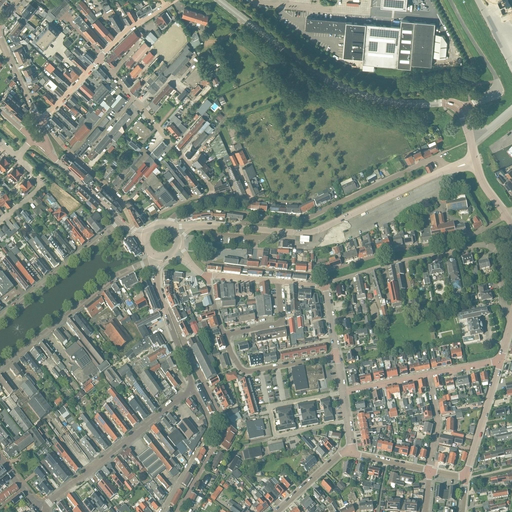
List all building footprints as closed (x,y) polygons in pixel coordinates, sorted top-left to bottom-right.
[(60,0),(61,0),(50,12),(55,17),(68,3),(65,0),(60,0)] [(98,0),(95,0),(90,3),(95,13),(103,9),(105,12),(112,8),(107,0),(104,0),(100,3),(98,0)] [(119,0),(118,0),(115,2),(118,7),(119,7),(120,8),(124,15),(123,15),(124,17),(123,18),(127,25),(132,22),(128,15),(127,13),(123,7),(122,5),(120,2),(119,0)] [(381,0),(381,6),(406,8),(406,0),(381,0)] [(97,18),(81,1),(76,6),(85,15),(92,23),(103,36),(104,36),(109,41),(114,37),(109,31),(102,24),(98,20),(97,18)] [(29,3),(25,8),(32,13),(33,14),(33,15),(37,10),(36,10),(37,8),(39,6),(34,2),(32,4),(31,5),(29,3)] [(141,8),(139,4),(136,5),(135,6),(138,11),(136,12),(139,18),(145,15),(142,9),(141,8)] [(142,9),(145,15),(153,10),(149,5),(149,4),(142,8),(143,9),(142,9)] [(23,15),(21,18),(22,19),(26,22),(27,22),(28,20),(28,19),(29,19),(33,14),(32,13),(25,8),(25,9),(24,8),(23,9),(22,10),(22,11),(21,12),(22,12),(21,13),(23,15)] [(205,25),(208,16),(184,8),(181,17),(192,20),(191,21),(197,23),(197,22),(200,23),(198,28),(203,29),(205,25)] [(132,22),(137,19),(132,9),(127,12),(132,22)] [(49,13),(45,17),(50,22),(54,18),(55,17),(50,12),(49,13)] [(165,26),(164,24),(169,20),(164,13),(158,17),(159,18),(156,20),(159,25),(162,28),(165,26)] [(117,31),(123,27),(115,14),(109,17),(117,31)] [(105,45),(78,15),(74,19),(79,26),(78,27),(92,43),(93,42),(97,46),(97,45),(101,49),(105,45)] [(306,17),(305,30),(345,33),(343,55),(363,57),(366,24),(346,22),(346,21),(306,17)] [(17,20),(13,25),(20,30),(22,32),(26,27),(24,25),(26,22),(22,19),(20,22),(17,20)] [(401,27),(397,67),(411,68),(411,64),(431,66),(432,63),(434,33),(435,23),(414,21),(401,20),(401,27)] [(40,32),(31,41),(42,51),(50,42),(58,33),(48,23),(40,32)] [(366,24),(363,64),(397,67),(401,27),(366,24)] [(10,33),(9,35),(10,36),(12,40),(13,43),(20,40),(19,40),(21,39),(19,37),(18,37),(18,36),(20,33),(18,32),(20,30),(13,25),(12,27),(10,30),(12,32),(10,33)] [(143,35),(139,29),(139,30),(135,33),(133,31),(114,50),(115,50),(105,60),(109,64),(110,64),(113,68),(117,63),(114,61),(120,56),(139,37),(139,38),(143,35)] [(193,41),(199,39),(195,30),(189,33),(193,41)] [(150,31),(144,37),(148,40),(146,42),(149,46),(151,44),(152,44),(157,38),(150,31)] [(435,34),(433,57),(446,58),(447,35),(435,34)] [(68,47),(72,43),(68,38),(64,42),(68,47)] [(16,50),(14,51),(16,56),(16,57),(24,53),(26,52),(23,47),(21,43),(20,41),(15,43),(16,45),(15,46),(16,50)] [(125,63),(131,68),(132,66),(138,60),(145,52),(150,47),(145,42),(144,42),(125,63)] [(166,67),(162,72),(165,75),(170,71),(174,75),(175,74),(184,63),(194,53),(189,49),(190,47),(186,44),(182,48),(183,49),(167,67),(166,67)] [(75,49),(72,52),(84,63),(86,60),(90,63),(90,64),(94,59),(86,51),(82,55),(75,49)] [(124,75),(121,78),(122,79),(128,87),(133,82),(129,76),(131,74),(134,77),(143,68),(152,59),(147,54),(145,52),(138,60),(139,62),(138,64),(137,64),(134,68),(133,67),(132,66),(131,68),(132,69),(130,72),(129,71),(128,72),(125,76),(124,75)] [(24,53),(16,57),(19,62),(21,61),(23,65),(30,62),(32,61),(30,58),(28,59),(28,58),(26,59),(24,53)] [(67,56),(67,57),(77,66),(83,71),(87,67),(81,62),(75,56),(71,53),(67,56)] [(156,57),(148,67),(150,69),(158,59),(156,57)] [(25,68),(22,70),(25,75),(32,72),(30,67),(31,66),(30,62),(23,65),(25,68)] [(46,67),(45,67),(50,72),(60,82),(63,84),(64,84),(67,87),(71,82),(65,77),(55,67),(55,68),(50,63),(49,63),(46,67)] [(111,80),(99,66),(94,70),(103,80),(104,79),(108,83),(111,80)] [(67,70),(76,78),(79,75),(70,67),(67,70)] [(76,78),(67,70),(66,69),(63,73),(73,82),(76,78)] [(32,72),(25,75),(27,81),(30,80),(31,81),(32,84),(38,81),(37,78),(36,77),(35,77),(32,72)] [(162,72),(147,88),(152,93),(167,77),(165,75),(162,72)] [(150,76),(146,81),(150,85),(154,80),(150,76)] [(204,78),(199,83),(203,86),(208,81),(204,78)] [(50,80),(46,84),(51,89),(51,88),(53,90),(60,96),(64,92),(56,85),(55,84),(53,82),(50,80)] [(135,96),(140,92),(138,90),(144,84),(140,80),(130,91),(135,96)] [(88,84),(85,81),(83,83),(79,87),(90,97),(90,96),(98,104),(110,91),(111,91),(112,89),(105,81),(103,84),(102,83),(101,82),(93,91),(91,89),(90,90),(88,88),(89,87),(87,85),(88,84)] [(161,91),(165,94),(168,96),(174,89),(172,87),(168,83),(161,91)] [(36,92),(40,87),(37,84),(32,89),(36,92)] [(196,96),(203,89),(198,84),(191,92),(196,96)] [(79,87),(75,91),(81,96),(82,98),(87,102),(89,104),(93,100),(90,98),(86,94),(85,93),(79,87)] [(181,102),(189,93),(184,89),(177,98),(181,102)] [(0,102),(4,106),(13,95),(9,91),(0,101),(0,102)] [(157,104),(165,94),(161,91),(148,105),(155,111),(160,106),(157,104)] [(52,105),(55,101),(46,92),(43,96),(45,99),(46,100),(46,101),(48,103),(49,102),(52,105)] [(115,98),(112,96),(109,94),(105,98),(99,103),(92,111),(91,113),(90,113),(88,111),(85,115),(87,118),(83,122),(84,123),(73,134),(75,135),(71,139),(69,141),(73,145),(79,139),(80,140),(91,129),(90,129),(107,110),(110,106),(110,107),(110,106),(112,108),(122,97),(118,94),(115,98)] [(8,109),(18,99),(13,95),(4,106),(8,109)] [(72,95),(68,99),(74,105),(73,105),(75,106),(78,109),(80,106),(76,102),(77,100),(72,95)] [(116,112),(126,100),(122,97),(113,108),(115,111),(116,112)] [(15,110),(22,102),(18,99),(8,109),(12,113),(15,110)] [(207,99),(197,110),(202,114),(209,106),(212,103),(207,99)] [(76,117),(79,113),(77,110),(66,100),(63,105),(74,115),(76,117)] [(60,108),(56,112),(63,118),(66,114),(60,108)] [(23,116),(15,110),(12,113),(12,114),(19,120),(23,116)] [(115,141),(122,133),(124,131),(122,126),(130,116),(126,111),(106,133),(87,156),(92,160),(98,152),(99,153),(112,138),(115,141)] [(195,134),(206,120),(205,119),(209,114),(205,111),(201,116),(190,129),(190,130),(176,145),(181,149),(184,146),(188,143),(187,142),(194,133),(195,134)] [(66,114),(63,118),(63,119),(66,121),(69,124),(73,128),(72,129),(71,128),(69,130),(72,133),(75,130),(79,126),(77,124),(72,120),(69,117),(67,115),(66,114)] [(79,125),(85,118),(83,116),(84,115),(83,114),(78,119),(77,118),(75,121),(79,125)] [(97,126),(92,133),(97,137),(102,130),(110,120),(110,121),(112,118),(107,114),(106,116),(105,116),(97,126)] [(53,115),(49,119),(54,125),(58,120),(53,115)] [(176,127),(180,123),(181,121),(175,115),(169,122),(169,123),(168,123),(169,124),(167,126),(171,132),(176,127)] [(58,120),(54,125),(56,126),(62,132),(66,128),(64,125),(61,123),(63,121),(62,119),(60,121),(58,120)] [(151,131),(140,121),(136,126),(135,125),(131,128),(143,139),(151,131)] [(176,127),(171,132),(176,137),(181,133),(177,128),(178,127),(180,128),(182,125),(180,123),(176,127)] [(197,148),(213,129),(209,124),(192,144),(197,148)] [(68,129),(64,133),(69,137),(73,134),(72,133),(69,130),(68,130),(68,129)] [(92,133),(75,152),(80,155),(90,144),(91,144),(97,137),(92,133)] [(219,133),(210,142),(217,158),(222,156),(223,157),(226,164),(227,166),(232,164),(227,154),(228,153),(219,133)] [(137,151),(141,147),(132,139),(128,144),(137,151)] [(111,153),(112,153),(116,148),(113,146),(115,145),(117,143),(115,141),(107,150),(111,153)] [(149,156),(153,159),(157,155),(167,145),(163,141),(149,156)] [(236,151),(242,148),(240,142),(233,145),(236,151)] [(192,145),(184,153),(190,158),(197,149),(196,149),(197,148),(192,144),(191,145),(192,145)] [(436,145),(430,148),(432,153),(439,150),(436,145)] [(133,171),(148,154),(145,152),(147,150),(143,146),(138,151),(126,165),(120,172),(112,181),(116,185),(123,178),(122,178),(130,169),(133,171)] [(430,148),(423,151),(425,156),(432,153),(430,148)] [(240,165),(248,161),(242,149),(234,152),(240,165)] [(424,157),(421,150),(413,153),(414,155),(412,156),(412,154),(405,157),(408,164),(415,161),(414,159),(416,159),(417,160),(424,157)] [(201,153),(192,162),(197,168),(204,162),(207,159),(206,159),(201,153)] [(229,155),(229,156),(233,164),(235,167),(239,165),(238,162),(233,153),(229,155)] [(153,159),(149,156),(148,154),(133,171),(125,179),(125,181),(126,181),(127,181),(130,178),(131,178),(122,188),(126,191),(125,193),(126,193),(127,192),(135,183),(143,174),(154,161),(153,159)] [(67,165),(71,161),(65,156),(61,160),(67,165)] [(4,160),(2,158),(0,159),(0,169),(1,169),(3,171),(9,165),(8,164),(9,163),(5,159),(4,160)] [(114,168),(118,163),(113,159),(110,163),(109,164),(108,164),(101,172),(103,174),(102,175),(107,179),(115,169),(114,169),(115,169),(114,168)] [(182,186),(185,185),(164,159),(161,161),(182,186)] [(147,177),(154,174),(159,171),(156,167),(158,165),(154,161),(143,174),(147,177)] [(193,186),(198,182),(180,161),(175,165),(193,186)] [(74,164),(71,162),(68,166),(82,178),(87,172),(75,162),(74,164)] [(204,162),(197,168),(198,169),(201,173),(202,174),(205,171),(209,168),(204,162)] [(246,179),(251,177),(256,175),(252,164),(242,169),(246,179)] [(234,180),(238,178),(232,165),(228,167),(234,180)] [(205,171),(202,174),(207,179),(210,176),(211,177),(213,176),(213,175),(211,174),(213,172),(209,167),(209,168),(205,171)] [(16,170),(14,168),(7,175),(9,178),(10,177),(15,181),(21,175),(20,174),(21,173),(17,169),(16,170)] [(168,170),(163,175),(165,177),(168,180),(171,177),(172,176),(170,172),(168,170)] [(368,178),(367,179),(369,184),(370,183),(374,181),(377,179),(378,180),(381,178),(378,171),(374,173),(375,175),(368,178)] [(88,183),(93,178),(88,173),(83,179),(88,183)] [(154,174),(147,177),(145,180),(154,191),(156,194),(164,204),(165,206),(166,206),(172,204),(173,201),(175,199),(165,187),(163,184),(154,174)] [(171,177),(168,180),(169,182),(176,191),(181,187),(174,178),(172,176),(171,177)] [(251,177),(246,179),(253,194),(259,191),(257,187),(256,188),(254,184),(258,182),(255,176),(252,177),(251,177)] [(222,184),(220,178),(217,181),(218,183),(215,184),(216,186),(214,187),(216,192),(230,187),(228,182),(222,184)] [(238,178),(234,180),(240,193),(244,191),(238,178)] [(27,183),(24,180),(20,185),(22,187),(21,188),(27,192),(33,185),(29,181),(27,183)] [(153,200),(158,197),(144,180),(141,184),(144,189),(153,200)] [(4,182),(1,185),(8,191),(11,189),(4,182)] [(198,182),(193,186),(199,194),(204,190),(198,182)] [(358,188),(355,183),(354,182),(353,183),(353,182),(342,188),(345,195),(356,189),(357,189),(358,188)] [(14,187),(9,192),(14,198),(19,192),(14,187)] [(89,195),(80,187),(78,189),(76,191),(76,192),(78,194),(79,194),(85,199),(89,195)] [(181,187),(176,191),(184,199),(189,195),(181,187)] [(106,201),(111,196),(102,188),(96,193),(105,202),(106,201)] [(317,197),(312,199),(313,202),(316,207),(325,203),(330,201),(330,200),(334,198),(333,197),(331,193),(330,194),(328,189),(322,192),(324,197),(323,197),(319,199),(317,197)] [(38,196),(38,197),(40,200),(46,195),(43,191),(38,196)] [(134,200),(141,194),(139,192),(137,194),(132,198),(134,200)] [(464,192),(445,199),(447,213),(449,212),(468,209),(468,212),(471,212),(470,208),(468,199),(466,199),(464,192)] [(10,199),(6,193),(2,196),(1,196),(0,196),(0,203),(2,206),(4,204),(7,207),(12,203),(9,200),(10,199)] [(94,208),(98,204),(90,196),(87,198),(88,199),(86,201),(87,201),(86,202),(90,206),(90,205),(93,208),(93,207),(94,208)] [(111,196),(106,201),(112,206),(119,213),(122,210),(118,203),(111,196)] [(165,206),(158,197),(153,201),(155,203),(156,202),(161,209),(165,206)] [(132,219),(137,215),(140,214),(133,205),(132,205),(129,202),(125,203),(127,207),(131,218),(132,219)] [(308,203),(305,204),(305,206),(306,208),(307,211),(314,208),(312,202),(309,204),(308,203)] [(431,205),(422,209),(423,211),(432,207),(432,208),(437,205),(436,202),(430,204),(431,205)] [(41,216),(45,213),(43,211),(46,209),(41,203),(32,210),(37,216),(39,214),(41,216)] [(269,203),(268,210),(270,211),(270,213),(278,213),(278,212),(278,207),(272,207),(273,203),(269,203)] [(287,208),(286,214),(289,214),(298,214),(300,215),(301,214),(298,209),(298,208),(297,208),(296,206),(294,206),(294,208),(290,208),(287,208)] [(298,209),(301,214),(307,211),(306,208),(305,206),(303,206),(298,209)] [(87,242),(82,236),(60,208),(52,215),(58,222),(61,220),(73,235),(71,236),(75,241),(77,240),(82,246),(87,242)] [(25,211),(20,215),(28,224),(32,220),(25,211)] [(193,220),(213,217),(212,212),(192,215),(189,216),(187,217),(189,217),(189,219),(193,218),(193,220)] [(96,235),(103,230),(97,223),(103,218),(98,213),(86,222),(88,223),(96,235)] [(86,230),(74,214),(69,217),(73,222),(88,242),(94,236),(89,230),(88,228),(86,230)] [(137,215),(132,219),(137,227),(146,221),(143,216),(142,214),(138,216),(137,215)] [(431,229),(430,229),(432,242),(435,242),(449,239),(446,225),(445,219),(444,219),(443,215),(442,215),(430,218),(432,229),(431,229)] [(475,231),(483,225),(480,221),(478,218),(473,221),(475,224),(472,226),(475,231)] [(454,223),(446,225),(449,239),(456,237),(456,236),(466,234),(464,225),(461,226),(461,225),(458,225),(457,224),(454,225),(454,223)] [(58,232),(57,231),(56,230),(55,229),(53,230),(51,231),(51,232),(51,234),(52,235),(69,256),(75,252),(74,251),(75,251),(75,248),(70,242),(67,241),(66,242),(58,232)] [(427,229),(420,231),(423,244),(432,242),(430,229),(427,229)] [(5,233),(8,238),(12,235),(15,233),(13,230),(10,232),(10,233),(8,230),(5,233)] [(404,238),(405,242),(405,246),(413,244),(413,240),(415,240),(414,233),(411,233),(411,237),(405,238),(404,238)] [(368,241),(362,243),(364,248),(367,257),(368,257),(373,255),(371,247),(374,247),(371,235),(370,235),(366,236),(368,241)] [(404,238),(405,238),(404,235),(400,235),(401,239),(393,240),(395,248),(403,246),(402,242),(405,242),(404,238)] [(44,236),(40,239),(47,247),(50,244),(63,260),(68,256),(59,245),(53,237),(48,241),(44,236)] [(59,264),(38,237),(33,241),(36,245),(35,246),(38,250),(39,249),(42,253),(41,253),(43,256),(44,255),(54,268),(59,264)] [(312,238),(302,237),(302,239),(301,243),(301,245),(311,246),(311,244),(312,240),(312,238)] [(141,254),(138,250),(139,250),(131,238),(123,243),(131,255),(132,254),(135,258),(138,256),(139,257),(141,255),(141,254)] [(385,242),(382,243),(383,247),(384,250),(390,249),(388,241),(387,238),(384,240),(385,242)] [(283,241),(282,248),(292,249),(292,248),(293,241),(283,241)] [(377,242),(375,242),(376,245),(378,252),(384,250),(383,247),(382,243),(379,244),(378,241),(377,242)] [(10,252),(6,255),(15,266),(31,286),(37,282),(21,262),(19,263),(14,257),(19,252),(16,247),(10,252)] [(364,248),(357,250),(359,259),(367,257),(364,248)] [(343,256),(345,261),(351,259),(358,257),(356,252),(350,254),(343,256)] [(463,265),(473,263),(471,255),(462,257),(463,265)] [(25,291),(31,287),(7,257),(2,262),(25,291)] [(246,266),(247,261),(238,260),(225,258),(224,264),(238,265),(246,266)] [(330,262),(326,264),(327,269),(334,267),(341,265),(339,259),(336,261),(335,258),(331,259),(329,259),(330,262)] [(247,259),(247,261),(246,266),(246,267),(258,267),(258,261),(250,261),(250,259),(247,259)] [(259,260),(259,267),(261,267),(266,268),(267,268),(267,262),(267,259),(268,259),(267,259),(261,259),(261,260),(259,260)] [(267,262),(267,268),(269,268),(276,269),(276,263),(270,262),(270,260),(268,259),(267,259),(267,262)] [(37,270),(38,269),(44,264),(40,260),(33,265),(37,270)] [(481,270),(490,268),(489,265),(493,264),(491,260),(488,261),(479,263),(481,270)] [(461,281),(457,261),(454,261),(448,262),(446,263),(450,283),(452,291),(461,289),(460,281),(461,281)] [(306,272),(306,266),(306,264),(301,264),(296,263),(296,266),(295,271),(306,272)] [(444,273),(442,263),(441,263),(437,264),(433,264),(433,265),(428,266),(430,276),(444,273)] [(44,264),(38,269),(44,276),(50,272),(44,264)] [(403,275),(404,275),(402,265),(395,267),(399,291),(405,290),(403,275)] [(402,306),(394,267),(388,268),(391,285),(388,285),(392,305),(393,308),(402,306)] [(380,302),(385,300),(377,271),(371,273),(379,302),(380,302)] [(1,274),(0,272),(0,298),(2,297),(13,288),(1,274)] [(126,289),(138,282),(133,273),(119,281),(122,287),(122,286),(122,287),(124,290),(126,289)] [(173,279),(173,282),(173,283),(179,284),(179,281),(180,281),(181,280),(181,279),(183,279),(184,275),(174,274),(174,279),(173,279)] [(415,280),(410,281),(412,292),(417,291),(417,287),(419,287),(418,284),(416,284),(415,280)] [(148,281),(142,284),(145,290),(151,287),(148,281)] [(115,294),(121,289),(117,283),(111,287),(115,294)] [(261,297),(269,296),(268,284),(260,284),(261,297)] [(234,297),(233,285),(226,286),(219,286),(221,300),(222,308),(235,307),(234,297)] [(296,286),(289,285),(290,295),(290,303),(291,312),(294,312),(295,319),(302,318),(301,316),(301,313),(301,311),(300,303),(297,303),(296,288),(296,286)] [(363,285),(357,287),(359,296),(357,296),(357,300),(366,298),(365,295),(363,285)] [(487,293),(486,286),(479,287),(480,295),(478,295),(479,299),(481,299),(482,302),(492,300),(491,293),(487,293)] [(199,296),(198,291),(197,287),(190,289),(190,291),(191,294),(190,296),(188,296),(189,299),(192,298),(199,296)] [(198,291),(199,296),(200,296),(208,294),(206,287),(202,288),(202,290),(198,291)] [(345,296),(344,287),(336,288),(336,291),(337,291),(338,297),(345,296)] [(147,299),(154,296),(151,288),(144,291),(147,299)] [(120,315),(116,308),(120,305),(109,290),(101,296),(111,311),(112,311),(117,318),(116,318),(119,322),(121,326),(127,323),(127,324),(131,321),(128,316),(123,319),(120,315)] [(310,294),(311,294),(311,292),(298,291),(297,300),(309,301),(310,294)] [(317,295),(311,294),(310,294),(309,301),(309,303),(311,303),(312,306),(319,305),(317,295)] [(150,306),(157,303),(154,296),(147,299),(150,306)] [(269,296),(261,297),(255,297),(257,316),(257,318),(271,316),(269,296)] [(92,318),(103,310),(101,307),(104,304),(99,297),(84,309),(92,318)] [(206,307),(211,306),(209,297),(203,299),(206,307)] [(143,298),(134,303),(138,310),(147,306),(143,298)] [(135,309),(134,306),(134,305),(129,299),(125,302),(129,309),(130,308),(132,311),(135,309)] [(419,299),(411,300),(413,310),(421,309),(419,299)] [(176,300),(169,303),(171,309),(179,305),(183,303),(182,300),(177,302),(176,300)] [(385,300),(380,302),(382,308),(381,308),(383,319),(384,319),(385,325),(390,324),(388,318),(385,300)] [(157,303),(150,306),(153,314),(160,311),(157,303)] [(175,316),(184,312),(181,306),(172,310),(175,316)] [(477,318),(490,315),(489,307),(457,314),(459,322),(468,320),(468,321),(467,321),(468,326),(467,327),(468,333),(469,332),(470,337),(462,338),(463,344),(479,341),(478,336),(483,335),(482,329),(481,324),(480,318),(477,319),(477,318)] [(233,325),(232,316),(228,317),(227,313),(227,310),(221,311),(221,314),(222,314),(224,320),(224,324),(227,323),(228,326),(233,325)] [(184,312),(175,316),(178,323),(187,318),(184,313),(184,312)] [(199,322),(201,321),(215,317),(213,312),(199,316),(200,318),(198,318),(199,322)] [(135,313),(130,316),(134,324),(139,321),(135,313)] [(157,313),(134,324),(143,339),(145,338),(148,335),(144,327),(160,318),(157,313)] [(72,318),(87,337),(93,333),(78,314),(72,318)] [(343,331),(351,330),(349,323),(352,323),(352,320),(354,319),(353,315),(346,316),(347,321),(342,322),(343,331)] [(106,361),(87,337),(72,318),(72,319),(66,323),(80,341),(76,344),(97,369),(101,374),(110,366),(106,361)] [(295,341),(304,340),(303,333),(306,332),(306,327),(309,326),(308,320),(305,321),(302,321),(303,325),(302,325),(302,321),(302,318),(295,319),(294,319),(288,320),(290,335),(291,345),(296,344),(295,341)] [(218,327),(215,319),(208,321),(207,321),(208,324),(209,324),(210,329),(203,331),(205,334),(217,330),(217,327),(218,327)] [(185,338),(191,335),(184,323),(179,325),(185,338)] [(195,335),(200,333),(195,324),(190,326),(195,335)] [(280,330),(282,339),(287,338),(286,336),(289,335),(288,327),(284,328),(285,329),(280,330)] [(58,330),(52,334),(57,340),(57,341),(57,342),(58,343),(59,343),(61,345),(67,341),(68,342),(71,339),(66,331),(62,334),(58,330)] [(126,354),(125,355),(129,361),(136,357),(135,356),(137,355),(144,351),(151,347),(153,352),(165,346),(164,346),(165,345),(166,344),(161,336),(160,336),(159,334),(158,334),(157,333),(152,336),(151,334),(148,335),(145,338),(143,339),(140,342),(132,348),(126,354)] [(261,343),(260,334),(255,335),(254,334),(250,334),(252,341),(254,344),(256,344),(261,343)] [(200,345),(196,338),(187,342),(206,381),(215,376),(211,367),(216,365),(211,356),(207,358),(200,344),(200,345)] [(225,349),(221,338),(216,339),(216,340),(213,341),(214,345),(217,344),(219,351),(225,349)] [(239,352),(248,350),(247,346),(251,345),(250,341),(246,341),(247,343),(238,345),(239,352)] [(60,362),(54,355),(43,342),(38,346),(49,359),(51,357),(56,365),(57,366),(54,368),(51,370),(58,378),(61,376),(58,373),(59,373),(63,378),(65,376),(61,371),(65,368),(60,362)] [(93,377),(99,372),(96,369),(75,343),(64,352),(70,359),(70,360),(70,361),(71,362),(68,364),(69,365),(72,366),(71,372),(72,373),(71,374),(78,382),(79,382),(82,386),(90,379),(89,377),(91,375),(93,377)] [(141,369),(156,360),(165,355),(166,356),(167,356),(170,353),(170,354),(171,354),(167,346),(163,348),(146,357),(147,357),(140,361),(142,364),(139,366),(141,369)] [(43,356),(37,348),(33,351),(32,351),(30,352),(30,353),(36,361),(39,359),(40,360),(41,359),(43,361),(46,360),(43,356)] [(270,363),(269,355),(265,356),(264,350),(263,351),(260,351),(261,355),(263,355),(263,356),(264,364),(270,363)] [(260,355),(261,355),(260,351),(257,352),(258,355),(254,356),(249,357),(250,367),(256,366),(262,364),(260,355)] [(355,357),(354,352),(347,353),(349,363),(356,362),(356,361),(359,361),(358,357),(355,357)] [(445,359),(447,367),(448,366),(450,367),(451,366),(452,366),(450,358),(447,358),(447,357),(449,357),(448,352),(444,353),(445,359)] [(41,369),(29,353),(24,357),(19,360),(23,365),(24,366),(28,363),(35,373),(41,369)] [(222,369),(230,367),(226,355),(218,357),(222,369)] [(161,368),(161,369),(164,375),(175,389),(180,385),(170,372),(168,373),(166,371),(170,369),(176,366),(179,364),(176,357),(173,359),(172,358),(159,364),(161,368)] [(150,375),(161,369),(158,364),(156,360),(141,369),(143,371),(146,369),(146,371),(147,370),(150,375)] [(324,380),(321,365),(321,364),(303,368),(303,367),(291,369),(293,387),(294,387),(295,393),(300,392),(301,395),(305,394),(305,392),(319,390),(317,381),(324,380)] [(21,378),(24,376),(22,373),(15,365),(9,370),(16,378),(19,375),(21,378)] [(126,365),(117,372),(121,378),(126,375),(129,372),(130,371),(126,365)] [(359,385),(355,365),(349,366),(350,371),(351,370),(352,373),(350,374),(351,378),(353,386),(359,385)] [(399,366),(401,376),(408,375),(407,368),(405,368),(404,365),(399,366)] [(123,382),(112,368),(104,374),(105,376),(106,378),(110,384),(116,380),(119,385),(121,383),(123,382)] [(130,371),(126,375),(129,379),(134,385),(138,382),(130,371)] [(155,383),(147,372),(139,378),(154,399),(162,393),(165,397),(172,391),(165,380),(157,386),(157,385),(159,383),(158,381),(155,383)] [(229,374),(226,375),(228,382),(231,381),(232,381),(238,379),(237,376),(236,372),(232,373),(229,374)] [(0,376),(13,393),(16,391),(3,374),(0,376)] [(28,381),(20,388),(29,399),(31,401),(27,404),(40,420),(52,411),(39,395),(37,393),(38,393),(33,387),(37,384),(34,380),(30,376),(29,377),(27,374),(24,376),(25,377),(28,381)] [(482,384),(488,382),(487,374),(480,375),(482,384)] [(473,388),(476,387),(479,386),(477,375),(471,377),(472,385),(473,388)] [(0,383),(9,396),(13,393),(0,376),(0,383)] [(238,376),(237,376),(238,379),(238,382),(239,382),(241,387),(250,384),(248,379),(245,380),(245,379),(238,376)] [(211,387),(219,383),(216,378),(208,381),(211,387)] [(436,388),(443,387),(441,378),(435,379),(434,380),(436,388)] [(465,389),(464,386),(462,378),(457,379),(458,381),(455,381),(456,388),(459,387),(459,388),(459,390),(462,390),(465,389)] [(453,380),(445,382),(447,388),(447,391),(455,390),(454,387),(453,380)] [(138,382),(133,386),(152,413),(157,409),(138,382)] [(250,384),(241,387),(242,390),(242,392),(244,397),(253,394),(251,389),(251,388),(250,384)] [(207,396),(201,385),(196,388),(205,404),(209,401),(209,400),(210,400),(207,396)] [(392,387),(393,395),(397,395),(397,397),(400,396),(400,394),(398,386),(392,387)] [(216,396),(225,392),(222,387),(214,391),(216,396)] [(112,388),(108,391),(112,396),(114,399),(112,401),(115,404),(117,407),(123,414),(128,410),(118,396),(112,388)] [(80,399),(85,395),(82,391),(77,395),(80,399)] [(218,401),(227,397),(225,392),(216,396),(218,401)] [(382,399),(380,392),(373,394),(375,403),(382,402),(383,405),(386,404),(385,398),(382,399)] [(253,394),(244,397),(244,399),(245,402),(246,407),(255,404),(254,399),(253,397),(253,394)] [(227,397),(218,401),(223,411),(231,407),(227,397)] [(57,406),(63,402),(59,398),(54,402),(57,406)] [(419,399),(416,400),(417,405),(420,404),(420,408),(421,408),(425,407),(424,403),(423,398),(419,399)] [(130,403),(128,404),(135,413),(137,412),(143,420),(149,416),(143,408),(138,401),(136,399),(130,403)] [(195,414),(198,412),(196,409),(197,408),(190,399),(185,402),(193,412),(195,414)] [(319,412),(330,410),(329,405),(330,405),(329,399),(320,400),(321,406),(323,406),(324,410),(319,411),(319,412)] [(8,410),(2,402),(0,404),(6,411),(8,413),(10,412),(9,410),(8,410)] [(319,412),(319,411),(314,412),(313,408),(315,407),(314,402),(305,403),(308,414),(319,412)] [(296,417),(308,414),(305,403),(297,405),(298,411),(300,410),(301,415),(296,416),(296,417)] [(365,406),(364,403),(356,404),(356,405),(355,406),(356,408),(357,411),(364,410),(365,413),(373,412),(372,409),(372,408),(372,404),(365,406)] [(124,435),(129,431),(108,404),(103,408),(124,435)] [(255,404),(246,407),(247,408),(248,411),(249,416),(250,416),(250,418),(254,417),(254,415),(258,414),(257,409),(256,405),(255,404)] [(61,416),(67,412),(62,406),(57,411),(61,416)] [(213,408),(211,406),(207,408),(210,414),(216,411),(214,408),(213,408)] [(296,417),(296,416),(291,417),(290,412),(292,412),(291,406),(283,407),(285,419),(296,417)] [(24,434),(33,427),(18,407),(9,414),(24,434)] [(274,421),(285,419),(283,407),(275,409),(276,415),(278,414),(279,419),(274,420),(274,421)] [(229,418),(238,413),(236,408),(226,413),(229,418)] [(496,417),(506,415),(504,408),(494,410),(496,417)] [(128,410),(123,414),(133,427),(139,423),(128,410)] [(319,412),(319,413),(324,412),(325,417),(323,417),(324,423),(333,421),(332,415),(331,415),(330,410),(319,412)] [(457,420),(463,418),(461,410),(455,411),(455,414),(457,420)] [(314,414),(319,413),(319,412),(308,414),(310,426),(318,424),(317,418),(315,419),(314,414)] [(90,422),(84,414),(80,417),(86,425),(85,426),(96,439),(101,435),(91,422),(90,422)] [(114,443),(119,439),(100,414),(98,415),(99,415),(95,418),(114,443)] [(174,427),(178,423),(171,414),(166,417),(174,427)] [(302,427),(310,426),(308,414),(296,417),(297,418),(302,417),(303,421),(300,421),(302,427)] [(359,423),(371,421),(370,419),(369,414),(358,416),(359,423)] [(70,415),(65,419),(68,424),(73,420),(70,415)] [(292,419),(297,418),(296,417),(285,419),(287,430),(296,428),(295,423),(292,423),(292,419)] [(184,440),(176,430),(174,428),(166,418),(162,422),(170,432),(172,434),(167,438),(181,456),(189,450),(183,442),(184,440)] [(183,442),(189,450),(192,453),(205,430),(201,426),(197,429),(198,430),(195,432),(186,419),(176,427),(187,439),(185,441),(184,440),(183,442)] [(279,432),(287,430),(285,419),(274,421),(274,422),(279,421),(280,425),(278,426),(279,432)] [(249,440),(264,437),(262,427),(263,427),(262,420),(251,422),(247,423),(245,423),(249,440)] [(371,421),(359,423),(360,431),(368,429),(368,427),(372,426),(371,421)] [(431,436),(433,426),(421,423),(420,427),(424,427),(422,434),(431,436)] [(6,440),(8,438),(10,437),(1,426),(0,426),(0,434),(1,434),(6,440)] [(156,426),(151,430),(156,436),(161,432),(156,426)] [(455,433),(455,427),(447,426),(447,432),(451,433),(451,435),(463,438),(464,435),(455,433)] [(227,450),(235,436),(236,432),(228,427),(227,432),(219,446),(227,450)] [(7,449),(4,452),(9,459),(19,451),(20,452),(33,442),(38,449),(41,447),(45,444),(40,437),(36,432),(34,429),(27,434),(13,445),(7,449)] [(175,458),(180,455),(177,451),(161,432),(156,436),(171,456),(173,455),(175,458)] [(494,443),(511,440),(511,439),(511,433),(493,438),(494,443)] [(101,435),(96,439),(104,450),(110,446),(101,435)] [(148,435),(143,439),(149,446),(154,442),(148,435)] [(311,450),(314,448),(304,436),(301,439),(311,450)] [(369,436),(361,438),(361,439),(362,442),(363,448),(371,446),(371,444),(372,444),(373,447),(376,448),(378,440),(370,441),(369,437),(369,436)] [(451,446),(453,438),(441,436),(439,444),(451,446)] [(6,440),(5,441),(4,440),(1,443),(4,448),(8,445),(9,446),(12,443),(14,441),(13,440),(10,441),(8,438),(6,440)] [(75,473),(80,469),(56,438),(52,441),(56,446),(55,447),(75,473)] [(329,451),(334,447),(325,438),(322,442),(324,445),(323,445),(329,451)] [(384,451),(387,439),(384,439),(384,442),(380,442),(381,440),(379,440),(379,441),(377,449),(384,451)] [(387,439),(384,451),(392,453),(393,444),(392,444),(392,442),(389,441),(389,440),(389,439),(387,439)] [(88,443),(86,441),(85,440),(84,440),(82,442),(81,443),(82,444),(82,445),(84,446),(93,457),(99,453),(90,441),(88,443)] [(401,455),(403,444),(402,443),(402,441),(398,440),(395,453),(401,455)] [(178,473),(174,468),(154,442),(149,446),(148,447),(150,449),(137,459),(148,472),(146,473),(152,480),(165,469),(168,473),(169,473),(173,477),(178,473)] [(269,453),(284,450),(282,443),(267,446),(269,453)] [(403,444),(401,455),(407,456),(410,445),(403,444)] [(417,450),(418,447),(413,446),(413,449),(411,448),(409,457),(415,458),(417,450)] [(324,457),(326,455),(326,454),(320,447),(315,452),(321,458),(324,456),(324,457)] [(244,461),(262,457),(260,448),(242,452),(244,461)] [(508,450),(503,451),(504,456),(509,455),(511,455),(511,454),(511,448),(510,449),(508,450)] [(144,468),(131,453),(128,449),(119,455),(124,461),(128,457),(140,471),(141,470),(144,474),(147,471),(144,468)] [(427,452),(428,450),(424,449),(423,451),(421,451),(419,459),(426,460),(427,452)] [(314,454),(310,450),(303,451),(306,453),(307,453),(310,455),(304,460),(305,461),(300,465),(306,472),(317,462),(311,457),(314,454)] [(449,457),(448,465),(454,466),(456,459),(456,456),(453,455),(452,455),(452,452),(449,452),(449,454),(450,454),(449,457)] [(222,463),(225,457),(219,453),(209,468),(214,471),(220,461),(222,463)] [(446,457),(439,455),(440,454),(436,453),(435,461),(438,462),(438,463),(444,464),(444,462),(447,463),(448,458),(448,456),(446,457)] [(63,483),(71,477),(53,454),(45,460),(55,473),(54,474),(57,478),(58,477),(63,483)] [(240,466),(239,466),(241,462),(239,461),(240,459),(236,456),(228,470),(232,472),(235,467),(237,468),(236,469),(237,470),(241,467),(240,466)] [(128,480),(134,476),(131,473),(119,457),(113,461),(128,480)] [(177,471),(181,468),(178,465),(173,458),(169,461),(174,468),(177,471)] [(194,467),(197,462),(194,461),(192,466),(192,465),(187,473),(181,484),(181,485),(185,488),(186,486),(186,487),(192,476),(196,468),(194,467)] [(351,464),(348,463),(348,464),(345,463),(343,475),(349,476),(352,464),(351,464)] [(124,484),(112,469),(108,465),(101,471),(107,478),(111,474),(113,476),(114,477),(111,478),(119,488),(124,484)] [(363,467),(363,466),(360,466),(358,466),(356,473),(354,473),(353,478),(355,478),(355,477),(361,478),(363,473),(364,467),(363,467)] [(41,467),(34,472),(40,479),(37,481),(39,485),(36,488),(41,494),(43,492),(47,496),(52,491),(46,483),(45,482),(45,481),(46,481),(45,481),(44,479),(47,476),(48,475),(41,467)] [(374,474),(375,469),(374,469),(373,468),(371,468),(370,468),(368,476),(370,477),(369,482),(364,481),(364,482),(363,487),(371,488),(371,485),(372,483),(374,474)] [(233,472),(233,473),(235,475),(237,478),(240,476),(242,475),(236,469),(233,472)] [(371,485),(374,486),(376,478),(378,478),(380,471),(379,470),(377,469),(376,470),(375,469),(374,474),(372,483),(371,485)] [(100,472),(95,476),(101,483),(98,486),(109,500),(117,494),(112,487),(107,481),(105,479),(100,472)] [(389,483),(399,486),(400,482),(396,481),(398,475),(391,473),(389,483)] [(0,480),(0,488),(11,480),(7,475),(0,480)] [(161,484),(165,480),(160,475),(156,478),(161,484)] [(401,475),(400,482),(399,486),(403,487),(404,483),(412,484),(414,478),(401,475)] [(201,483),(205,486),(210,479),(205,476),(201,483)] [(287,489),(291,485),(285,478),(280,482),(287,489)] [(267,481),(265,484),(267,486),(278,498),(280,495),(285,491),(279,485),(277,487),(275,485),(271,481),(270,479),(268,481),(267,481)] [(165,480),(161,484),(166,489),(170,486),(165,480)] [(130,492),(133,490),(130,486),(126,481),(124,483),(128,488),(130,492)] [(322,484),(321,485),(329,493),(333,490),(334,491),(339,496),(342,493),(337,488),(334,485),(332,487),(326,481),(324,482),(322,484)] [(341,491),(345,486),(341,482),(337,487),(341,491)] [(203,489),(205,486),(201,483),(197,490),(201,493),(205,495),(207,491),(203,489)] [(4,503),(7,500),(6,499),(18,490),(14,484),(0,495),(0,504),(3,502),(4,503)] [(264,489),(262,491),(265,494),(263,496),(265,498),(270,504),(275,500),(278,498),(267,486),(265,484),(264,484),(263,486),(265,488),(264,489)] [(436,487),(435,499),(442,500),(445,500),(446,491),(443,491),(443,488),(436,487)] [(446,491),(445,500),(448,501),(455,502),(457,489),(449,488),(449,492),(446,491)] [(150,491),(148,492),(150,495),(151,497),(152,497),(154,495),(159,501),(161,499),(165,497),(158,489),(154,493),(151,490),(150,491)] [(323,496),(317,489),(315,491),(314,490),(312,492),(313,493),(312,494),(318,500),(320,502),(325,498),(323,496)] [(175,506),(182,492),(178,490),(170,504),(175,506)] [(493,499),(508,496),(507,491),(492,493),(493,499)] [(13,507),(14,505),(25,497),(21,493),(11,501),(11,502),(6,506),(7,506),(4,509),(6,511),(9,509),(8,508),(12,506),(13,507)] [(93,505),(96,509),(98,511),(102,511),(104,511),(102,509),(106,505),(97,493),(91,497),(92,498),(96,503),(93,505)] [(258,493),(255,495),(259,500),(256,503),(258,505),(263,511),(268,507),(262,501),(261,499),(262,498),(261,496),(258,493)] [(350,502),(356,500),(354,493),(347,496),(350,502)] [(72,511),(84,511),(71,494),(67,497),(76,509),(72,511)] [(201,497),(202,496),(198,494),(197,496),(196,497),(191,494),(188,501),(193,503),(194,501),(197,502),(199,497),(202,499),(203,498),(201,497)] [(89,511),(92,511),(96,509),(93,505),(96,503),(92,498),(89,500),(89,499),(83,503),(89,511)] [(153,498),(148,502),(155,511),(156,511),(159,507),(155,502),(156,502),(153,498)] [(207,498),(201,506),(202,506),(202,507),(203,508),(204,508),(208,502),(211,504),(213,502),(207,498)] [(304,501),(311,509),(313,511),(315,509),(312,505),(313,504),(308,498),(307,498),(305,499),(305,500),(304,501)] [(393,511),(394,500),(386,500),(385,511),(390,511),(393,511)] [(401,511),(402,511),(403,501),(394,500),(393,511),(397,511),(401,511)] [(300,504),(300,505),(305,511),(307,510),(307,511),(308,511),(313,511),(311,509),(304,501),(302,503),(302,502),(300,504)] [(410,511),(412,502),(403,501),(402,511),(410,511)] [(61,511),(69,511),(62,502),(57,506),(61,511)] [(256,503),(251,506),(252,507),(254,509),(253,509),(255,511),(262,511),(263,511),(258,505),(256,503),(256,502),(256,503)] [(412,502),(410,511),(419,511),(420,502),(412,502)] [(139,507),(135,510),(136,511),(150,511),(143,503),(139,506),(143,510),(142,511),(139,507)] [(241,508),(242,506),(238,503),(237,505),(235,504),(232,508),(230,510),(231,511),(240,511),(243,510),(241,508)]
